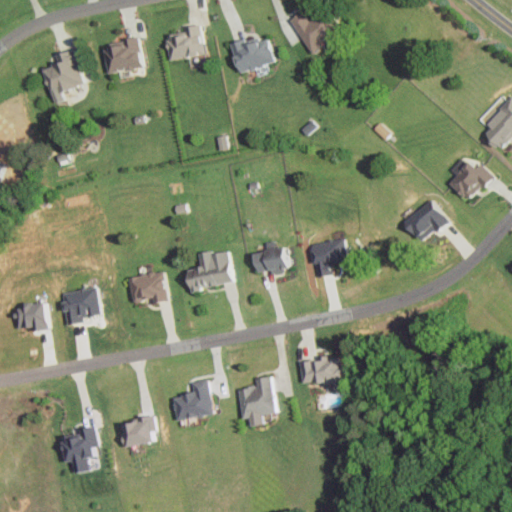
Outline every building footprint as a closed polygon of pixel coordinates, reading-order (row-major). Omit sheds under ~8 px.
[(345,33),(332,12),(318,21),(310,9),(296,18),(317,51),(345,33)] [(176,60),(209,53),(204,26),(170,33),(176,60)] [(238,44),(246,71),(282,62),(274,35),(238,44)] [(108,48),(116,74),(150,64),(142,37),(108,48)] [(91,83),(79,49),(60,55),(63,64),(49,68),(60,102),(77,96),(74,89),(91,83)] [(511,96),(509,94),(484,125),(491,132),(485,139),(497,149),(511,131),(511,96)] [(223,150),(233,149),(231,135),(221,136),(223,150)] [(446,181),(466,200),(491,173),(478,162),(472,167),(465,161),(446,181)] [(447,223),(435,198),(417,207),(421,215),(409,220),(417,237),(447,223)] [(318,277),(341,274),(340,264),(355,262),(352,238),(314,243),(318,277)] [(263,273),(303,267),(300,253),(290,255),(289,248),(260,253),(263,273)] [(236,249),(206,254),(208,267),(192,269),(195,290),(241,282),(236,249)] [(175,297),(170,270),(132,277),(137,305),(175,297)] [(347,355),(305,362),(308,384),(351,378),(347,355)] [(242,390),(247,418),(258,416),(260,427),(273,424),(271,414),(284,412),(277,376),(261,379),(262,386),(242,390)] [(222,412),(214,379),(197,383),(199,392),(180,397),(186,421),(222,412)] [(162,443),(160,417),(127,420),(130,446),(162,443)] [(97,470),(95,457),(105,455),(101,430),(68,435),(72,462),(79,461),(81,472),(97,470)]
